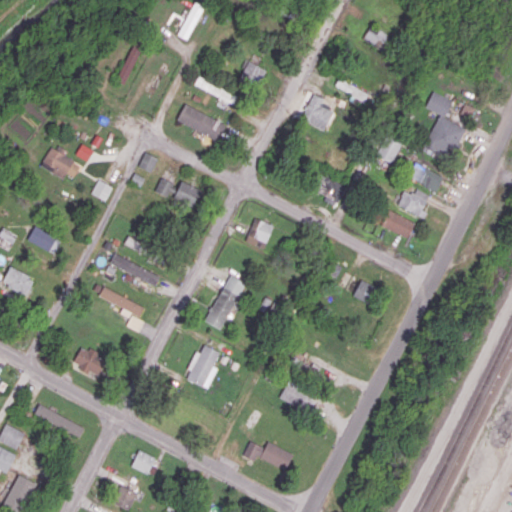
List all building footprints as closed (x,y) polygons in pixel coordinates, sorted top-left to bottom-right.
[(204,6),(194,1),(177,34),(187,39),(204,6)] [(369,29),(363,37),(382,51),(391,38),(379,28),(375,34),(369,29)] [(142,45),(134,41),(116,77),(123,81),(142,45)] [(264,68),(245,60),(237,79),(256,87),(264,68)] [(236,92),(197,76),(193,85),(219,95),(216,103),(229,108),(236,92)] [(368,93),(339,77),(335,85),(363,101),(368,93)] [(452,99),(432,91),(425,107),(445,116),(452,99)] [(323,130),(333,109),(321,103),(324,98),(313,93),(300,119),(323,130)] [(225,124),(184,103),(176,119),(217,141),(225,124)] [(464,127),(437,115),(423,149),(450,161),(464,127)] [(391,163),(401,142),(386,135),(376,156),(391,163)] [(93,150),(81,143),(75,153),(87,160),(93,150)] [(73,177),(80,163),(50,147),(41,163),(64,176),(65,172),(73,177)] [(157,156),(143,152),(139,167),(152,171),(157,156)] [(407,177),(436,191),(443,176),(414,162),(407,177)] [(313,189),(338,202),(346,186),(322,173),(313,189)] [(166,196),(173,183),(160,176),(153,189),(166,196)] [(90,193),(105,200),(112,186),(97,179),(90,193)] [(193,206),(200,188),(180,180),(173,198),(193,206)] [(421,216),(430,194),(416,188),(413,194),(403,190),(396,204),(421,216)] [(380,224),(407,238),(415,222),(388,208),(380,224)] [(245,241),(264,248),(273,224),(254,217),(245,241)] [(54,253),(61,239),(33,226),(27,240),(54,253)] [(124,244),(151,256),(154,248),(127,236),(124,244)] [(159,274),(114,253),(110,263),(155,284),(159,274)] [(34,278),(8,266),(0,283),(25,295),(34,278)] [(245,283),(230,274),(204,320),(220,329),(245,283)] [(379,289),(361,279),(352,294),(370,304),(379,289)] [(139,315),(143,306),(102,286),(98,295),(139,315)] [(143,320),(131,315),(126,325),(138,330),(143,320)] [(97,376),(105,360),(97,355),(99,354),(81,344),(72,361),(97,376)] [(208,388),(217,366),(213,365),(219,351),(203,344),(200,352),(196,350),(184,378),(208,388)] [(308,414),(317,397),(288,380),(278,396),(308,414)] [(33,416),(79,435),(84,424),(37,405),(33,416)] [(0,432),(0,440),(17,448),(24,432),(4,423),(0,432)] [(292,454),(267,441),(264,447),(250,440),(243,454),(253,460),(256,455),(284,469),(292,454)] [(0,469),(6,472),(15,452),(0,446),(0,469)] [(131,465),(147,473),(155,457),(138,449),(131,465)] [(19,511),(34,481),(17,473),(1,507),(11,511),(19,511)] [(112,503),(128,510),(136,492),(120,485),(112,503)]
